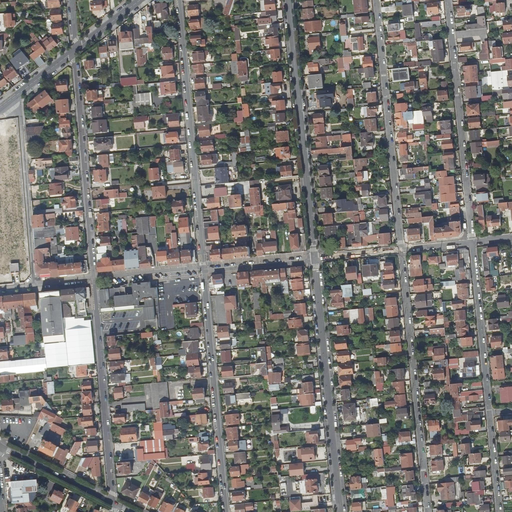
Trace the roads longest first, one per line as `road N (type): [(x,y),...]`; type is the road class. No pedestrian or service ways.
road 1 (residential): [(178,0),(201,270)]
road 2 (residential): [(427,511),(400,249)]
road 3 (residential): [(288,0),(314,258)]
road 4 (residential): [(340,511),(314,258)]
road 5 (residential): [(400,249),(375,0)]
road 6 (residential): [(447,0),(472,243)]
road 7 (residential): [(201,270),(225,511)]
road 8 (residential): [(92,281),(73,50)]
road 9 (residential): [(112,502),(92,281)]
road 10 (residential): [(31,287),(15,97)]
road 11 (residential): [(472,243),(489,413)]
road 12 (residential): [(112,502),(0,445)]
